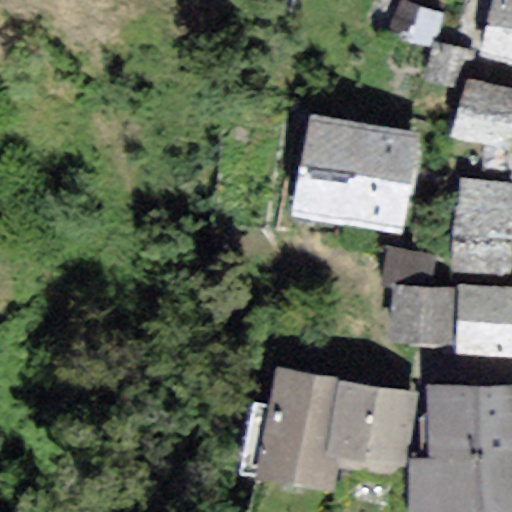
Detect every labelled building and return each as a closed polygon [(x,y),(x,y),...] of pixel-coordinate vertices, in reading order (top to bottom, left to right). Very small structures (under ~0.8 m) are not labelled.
[(511,0),(501,0),(486,58),(511,64),(511,0)] [(477,54),(439,46),(430,85),(468,94),(477,54)] [(312,113),(292,211),(405,234),(424,135),(312,113)] [(511,123),(511,119),(477,114),(470,159),(505,165),(511,123)] [(511,216),(463,216),(462,273),(511,273),(511,216)] [(462,288),(396,285),(394,340),(460,343),(462,288)] [(511,290),(462,288),(460,343),(459,355),(511,356),(511,290)] [(423,389),(276,361),(255,474),(335,489),(341,456),(408,469),(410,461),(423,389)] [(431,460),(410,461),(410,511),(511,511),(511,379),(430,380),(431,460)]
